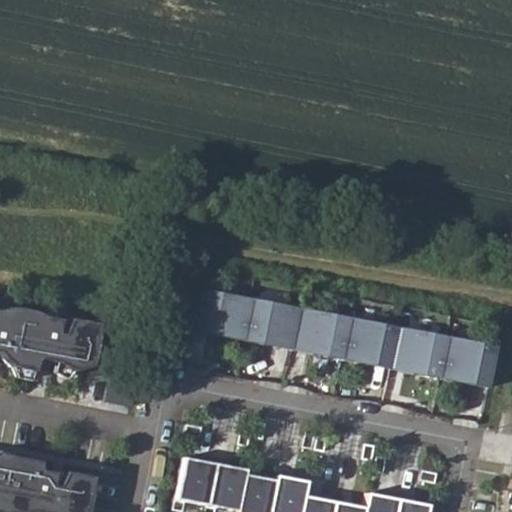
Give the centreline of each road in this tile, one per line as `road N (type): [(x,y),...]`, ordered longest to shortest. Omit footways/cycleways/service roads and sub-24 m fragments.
road 1 (residential): [(464,441),(157,379)]
road 2 (residential): [(133,511),(157,379)]
